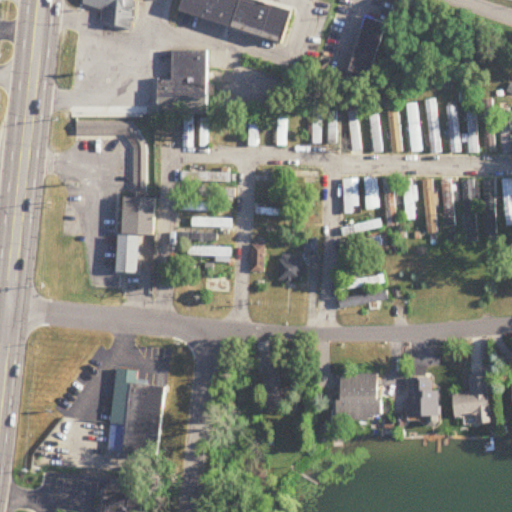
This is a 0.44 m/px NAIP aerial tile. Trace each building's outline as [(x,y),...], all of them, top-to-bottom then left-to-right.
[(85,0),(85,4),(104,11),(103,21),(132,30),(134,0),(85,0)] [(185,0),(181,13),(285,45),(295,13),(252,0),(185,0)] [(369,18),(391,25),(374,79),(352,72),(369,18)] [(328,65),(340,64),(338,40),(326,42),(328,65)] [(209,51),(174,52),(174,81),(160,81),(160,115),(209,115),(209,51)] [(442,153),(436,100),(426,101),(432,154),(442,153)] [(486,100),(486,153),(494,153),(494,100),(486,100)] [(424,152),(418,103),(407,105),(414,153),(424,152)] [(323,104),(315,104),(315,145),(323,145),(323,104)] [(399,106),(389,107),(393,153),(403,152),(399,106)] [(447,107),(453,154),(462,153),(456,106),(447,107)] [(469,154),(479,154),(478,108),(468,108),(469,154)] [(307,144),(307,111),(297,111),(297,144),(307,144)] [(330,145),(338,145),(338,112),(330,112),(330,145)] [(355,152),(363,150),(356,112),(347,113),(355,152)] [(369,116),(375,154),(384,153),(378,115),(369,116)] [(288,117),(278,117),(278,147),(288,147),(288,117)] [(259,118),(250,118),(250,147),(259,147),(259,118)] [(193,119),(184,119),(184,149),(193,149),(193,119)] [(77,120),(76,133),(124,134),(133,147),(133,191),(146,191),(146,142),(130,121),(77,120)] [(319,172),(288,172),(288,178),(306,178),(306,187),(319,187),(319,172)] [(231,174),(181,174),(181,183),(231,183),(231,174)] [(379,178),(366,178),(366,210),(379,210),(379,178)] [(345,179),(345,215),(359,215),(359,179),(345,179)] [(508,227),(511,226),(511,179),(503,180),(508,227)] [(393,180),(385,180),(387,226),(395,225),(393,180)] [(406,221),(416,221),(415,180),(405,180),(406,221)] [(438,234),(434,180),(424,181),(427,235),(438,234)] [(457,228),(454,180),(443,181),(446,229),(457,228)] [(465,181),(466,243),(479,243),(479,181),(465,181)] [(498,235),(496,181),(484,181),(486,235),(498,235)] [(236,198),(236,189),(192,189),(192,198),(236,198)] [(139,236),(152,232),(154,195),(122,194),(120,232),(139,236)] [(288,204),(316,204),(316,195),(288,195),(288,204)] [(214,204),(181,204),(181,214),(214,214),(214,204)] [(280,217),(281,210),(258,209),(258,217),(280,217)] [(288,227),(320,227),(320,218),(288,218),(288,227)] [(193,229),(233,229),(233,220),(193,220),(193,229)] [(383,229),(382,221),(342,229),(343,237),(383,229)] [(139,236),(137,274),(117,271),(118,234),(139,236)] [(342,245),(344,255),(384,248),(382,237),(342,245)] [(318,242),(305,242),(305,255),(318,255),(318,242)] [(266,273),(266,247),(253,247),(253,273),(266,273)] [(217,264),(233,264),(233,249),(190,249),(190,258),(217,258),(217,264)] [(306,283),(306,257),(280,257),(280,283),(306,283)] [(341,290),(384,288),(383,279),(340,281),(341,290)] [(390,301),(388,291),(341,301),(343,311),(390,301)] [(279,354),(260,356),(266,407),(285,405),(279,354)] [(110,452),(160,458),(168,386),(139,383),(141,371),(119,369),(110,452)] [(456,394),(458,418),(478,417),(479,424),(493,423),(490,372),(470,374),(472,393),(456,394)] [(383,418),(383,373),(342,373),(342,418),(383,418)] [(411,376),(411,415),(431,415),(431,424),(440,424),(440,376),(411,376)] [(106,489),(102,511),(146,511),(149,497),(106,489)]
